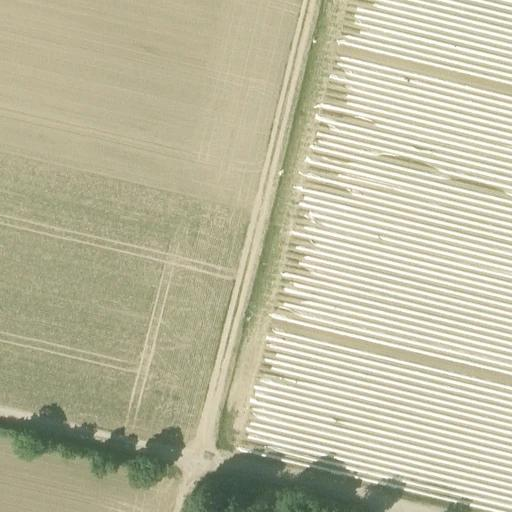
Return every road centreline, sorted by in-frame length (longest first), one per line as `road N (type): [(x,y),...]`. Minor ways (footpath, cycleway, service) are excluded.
road 1 (track): [(190,511),(311,0)]
road 2 (track): [(374,511),(0,421)]
